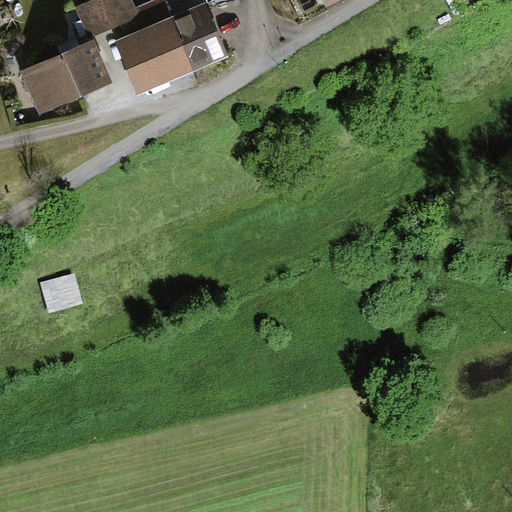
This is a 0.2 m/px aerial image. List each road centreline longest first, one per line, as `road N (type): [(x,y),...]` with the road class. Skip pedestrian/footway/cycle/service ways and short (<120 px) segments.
road 1 (unclassified): [(0,216),(194,102)]
road 2 (unclassified): [(0,142),(194,102)]
